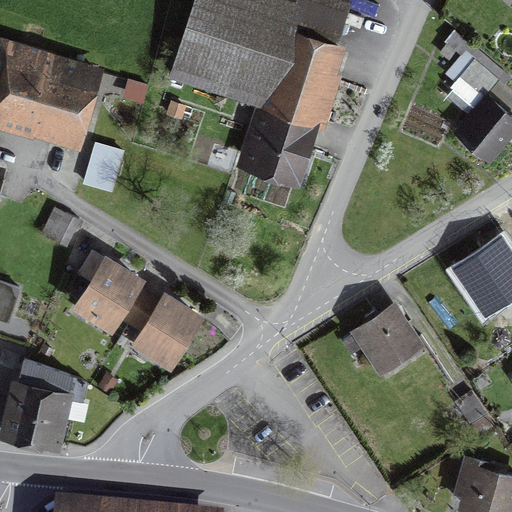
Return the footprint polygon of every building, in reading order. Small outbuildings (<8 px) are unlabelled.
[(350,20),(291,0),(199,0),(176,68),(259,96),(240,152),(298,172),(350,20)] [(92,62),(0,40),(0,129),(72,146),(92,62)] [(461,132),(491,155),(511,127),(511,115),(485,95),(503,74),(472,45),(452,70),(461,78),(446,95),(474,117),(461,132)] [(120,149),(96,141),(85,177),(110,185),(120,149)] [(0,207),(1,208),(15,165),(0,159),(0,207)] [(78,219),(51,207),(40,232),(66,244),(78,219)] [(511,291),(511,255),(501,239),(459,267),(486,308),(511,291)] [(151,286),(107,257),(78,301),(123,330),(151,286)] [(0,304),(6,307),(16,280),(0,274),(0,304)] [(196,312),(159,290),(130,337),(167,360),(196,312)] [(424,342),(393,297),(349,327),(380,372),(424,342)] [(69,366),(21,357),(18,372),(12,371),(2,425),(57,435),(69,366)] [(459,501),(498,511),(511,511),(511,471),(471,459),(459,501)]
